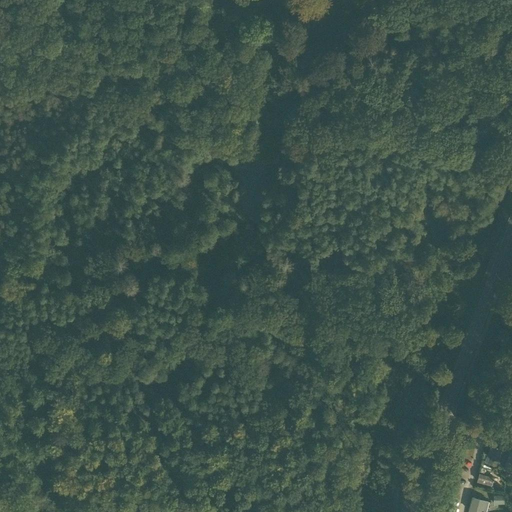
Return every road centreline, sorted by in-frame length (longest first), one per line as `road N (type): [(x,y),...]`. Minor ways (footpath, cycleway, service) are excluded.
road 1 (track): [(33,313),(144,296),(202,316),(282,327),(333,362),(360,415),(358,460),(327,511)]
road 2 (secondary): [(407,511),(511,231)]
road 3 (track): [(57,511),(31,256)]
